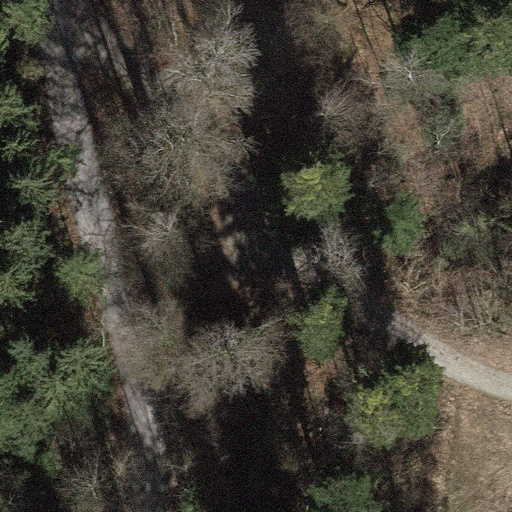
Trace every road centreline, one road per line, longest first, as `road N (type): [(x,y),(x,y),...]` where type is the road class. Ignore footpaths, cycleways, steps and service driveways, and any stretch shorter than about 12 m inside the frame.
road 1 (track): [(94,53),(394,323),(511,389)]
road 2 (track): [(65,0),(94,53),(118,358),(143,511)]
road 3 (track): [(221,173),(264,76),(451,0)]
road 4 (track): [(254,205),(118,358)]
